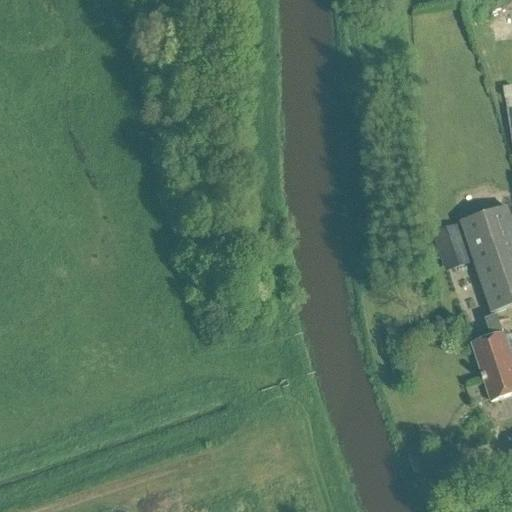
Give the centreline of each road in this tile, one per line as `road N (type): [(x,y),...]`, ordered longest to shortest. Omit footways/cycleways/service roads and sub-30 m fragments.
road 1 (track): [(306,429),(54,511)]
road 2 (track): [(283,385),(306,429),(323,511)]
